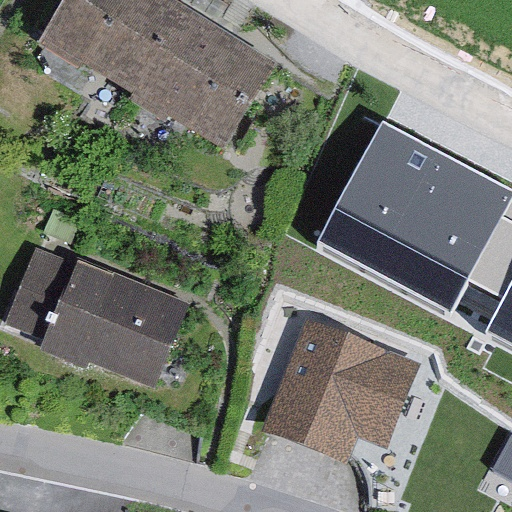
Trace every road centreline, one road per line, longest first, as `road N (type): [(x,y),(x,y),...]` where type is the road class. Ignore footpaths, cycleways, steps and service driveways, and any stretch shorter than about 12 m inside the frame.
road 1 (residential): [(0,446),(266,511)]
road 2 (residential): [(298,0),(511,120)]
